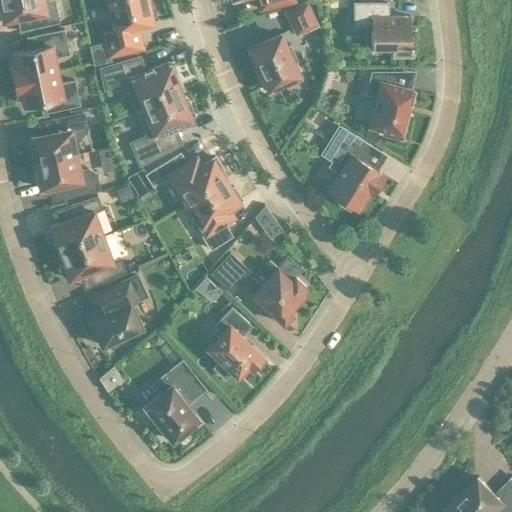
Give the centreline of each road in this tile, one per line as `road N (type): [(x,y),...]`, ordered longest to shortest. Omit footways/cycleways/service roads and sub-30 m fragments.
road 1 (residential): [(0,186),(41,312),(92,406),(166,489),(250,425),(299,370),(354,275)]
road 2 (residential): [(196,0),(223,83),(277,178),(354,275)]
road 3 (residential): [(354,275),(437,143),(450,99),(444,0)]
road 4 (residential): [(385,511),(428,471),(510,347)]
